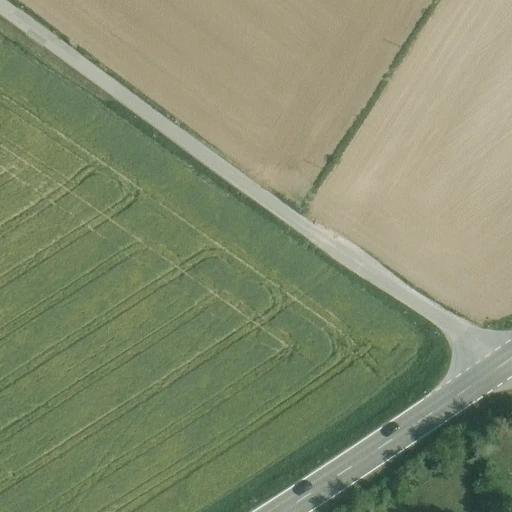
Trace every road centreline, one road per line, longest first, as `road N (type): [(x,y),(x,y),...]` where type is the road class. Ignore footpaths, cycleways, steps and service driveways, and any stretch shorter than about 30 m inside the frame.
road 1 (unclassified): [(0,3),(263,199),(506,360)]
road 2 (secondary): [(276,511),(506,360)]
